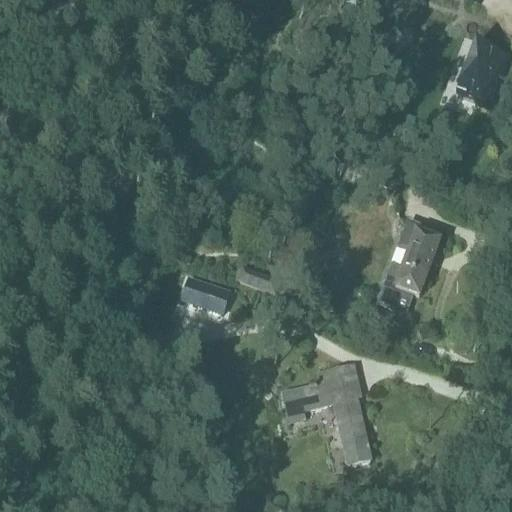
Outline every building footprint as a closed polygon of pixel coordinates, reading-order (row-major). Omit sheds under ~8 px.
[(478,48),(459,100),(488,111),(508,59),(478,48)] [(415,237),(405,262),(401,274),(391,270),(378,306),(404,316),(410,301),(407,300),(409,296),(419,300),(439,246),(415,237)] [(248,275),(242,290),(273,301),(279,286),(248,275)] [(183,302),(200,308),(197,316),(216,323),(225,295),(173,277),(164,302),(181,308),(183,302)] [(187,340),(180,358),(202,366),(209,348),(187,340)] [(306,425),(305,418),(332,411),(347,470),(371,464),(357,401),(361,401),(353,370),(320,379),(321,388),(280,398),(289,428),(306,425)]
